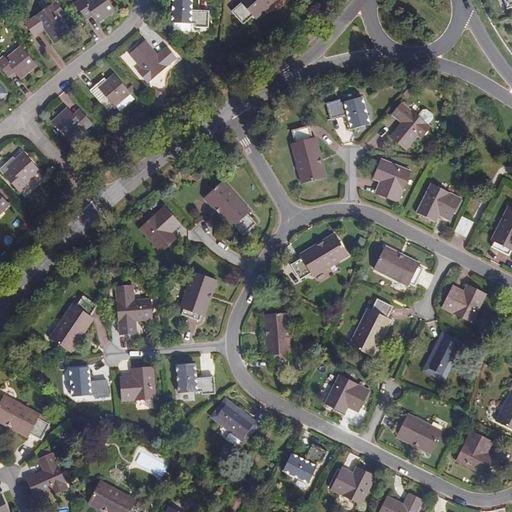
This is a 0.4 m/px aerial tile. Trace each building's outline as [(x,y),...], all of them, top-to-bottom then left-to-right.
[(115,9),(108,0),(86,0),(85,1),(83,0),(81,0),(76,4),(84,15),(91,11),(99,22),(115,9)] [(193,7),(193,0),(175,0),(173,19),(196,21),(196,24),(209,26),(210,9),(193,7)] [(277,0),(244,0),(239,5),(239,6),(230,14),(240,26),(250,18),(253,21),(277,0)] [(65,13),(57,1),(26,23),(34,35),(45,27),(56,42),(72,31),(61,16),(65,13)] [(156,53),(144,39),(129,52),(140,66),(137,70),(146,81),(174,57),(165,46),(156,53)] [(36,65),(21,46),(6,58),(3,56),(0,58),(0,64),(6,72),(12,67),(20,77),(36,65)] [(114,105),(129,93),(130,92),(114,74),(98,87),(96,85),(90,90),(108,111),(114,105)] [(134,98),(129,93),(114,105),(119,110),(134,98)] [(369,123),(361,97),(339,103),(338,101),(325,104),(330,119),(347,115),(351,129),(369,123)] [(428,121),(418,113),(400,100),(392,112),(401,120),(391,135),(407,146),(417,131),(421,134),(430,122),(428,121)] [(75,118),(66,107),(51,120),(66,139),(82,126),(84,128),(90,123),(81,113),(75,118)] [(422,107),(418,113),(428,121),(432,116),(432,112),(426,107),(422,107)] [(313,138),(310,126),(293,130),(296,143),(293,143),(303,183),(327,176),(324,163),(321,163),(314,138),(313,138)] [(38,171),(23,153),(7,167),(5,165),(0,169),(0,171),(9,181),(15,176),(23,185),(38,171)] [(399,201),(412,170),(383,159),(375,178),(386,183),(382,194),(399,201)] [(251,211),(224,181),(205,198),(214,208),(216,206),(234,226),(236,226),(243,235),(256,223),(248,214),(251,211)] [(453,215),(462,198),(432,183),(418,211),(436,220),(441,210),(453,215)] [(0,214),(9,204),(0,195),(0,214)] [(178,220),(166,206),(141,228),(161,251),(176,238),(169,229),(178,220)] [(509,254),(511,248),(511,207),(509,206),(492,239),(495,240),(492,246),(509,254)] [(475,223),(464,218),(458,233),(469,237),(475,223)] [(351,256),(338,234),(327,241),(328,244),(306,258),(305,259),(295,265),(304,280),(314,274),(316,277),(351,256)] [(397,254),(385,248),(374,270),(408,287),(409,284),(414,287),(422,271),(395,257),(397,254)] [(212,293),(217,280),(193,272),(181,307),(184,309),(182,314),(200,320),(210,292),(212,293)] [(486,296),(468,287),(462,298),(450,293),(443,310),(473,324),(486,296)] [(90,316),(97,306),(83,296),(76,307),(73,304),(50,337),(71,352),(79,341),(76,339),(91,317),(90,316)] [(153,319),(152,300),(133,301),(132,296),(118,297),(120,334),(135,332),(134,321),(153,319)] [(387,318),(393,307),(377,299),(372,311),(368,309),(350,345),(373,356),(379,344),(376,343),(388,319),(387,318)] [(294,355),(291,315),(266,317),(267,330),(270,330),(272,356),(273,358),(274,370),(291,368),(290,355),(294,355)] [(444,378),(461,343),(443,334),(426,369),(444,378)] [(196,378),(195,364),(177,365),(180,393),(202,391),(202,395),(215,393),(214,376),(196,378)] [(90,381),(89,366),(71,368),(73,395),(95,394),(95,398),(108,397),(108,380),(90,381)] [(156,398),(154,367),(132,369),(133,381),(121,382),(122,401),(156,398)] [(361,406),(370,389),(340,374),(327,401),(344,410),(350,400),(361,406)] [(511,391),(496,422),(511,429),(511,391)] [(41,415),(7,394),(0,405),(0,418),(5,422),(7,419),(30,434),(30,433),(42,439),(50,425),(39,418),(41,415)] [(256,425),(226,400),(213,416),(244,440),(256,425)] [(431,452),(442,429),(409,412),(407,416),(401,413),(393,430),(421,443),(419,446),(431,452)] [(483,450),(488,439),(471,430),(456,459),(485,474),(494,456),(483,450)] [(322,465),(328,453),(313,445),(305,461),(292,455),(284,471),(309,483),(319,463),(322,465)] [(68,488),(53,454),(40,459),(45,471),(27,479),(35,497),(53,490),(55,495),(68,488)] [(362,505),(376,477),(357,468),(352,479),(340,473),(332,490),(362,505)] [(143,511),(145,509),(134,503),(136,499),(99,481),(88,504),(100,510),(101,507),(110,511),(143,511)] [(0,494),(0,511),(5,511),(9,511),(2,493),(0,494)] [(417,511),(423,501),(410,495),(405,506),(388,498),(380,511),(417,511)]
